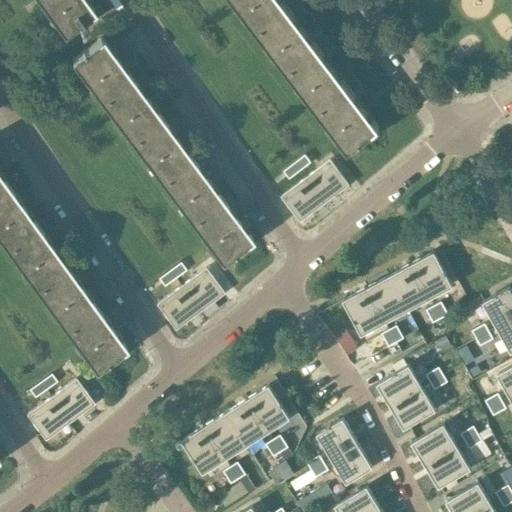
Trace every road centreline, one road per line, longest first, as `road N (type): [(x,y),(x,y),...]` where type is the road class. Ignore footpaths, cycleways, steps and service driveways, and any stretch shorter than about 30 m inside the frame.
road 1 (residential): [(307,262),(124,0)]
road 2 (residential): [(180,369),(0,105)]
road 3 (residential): [(282,284),(352,382),(423,511)]
road 4 (residential): [(458,127),(307,262)]
road 5 (residential): [(458,127),(359,0)]
road 6 (residential): [(282,284),(180,369)]
